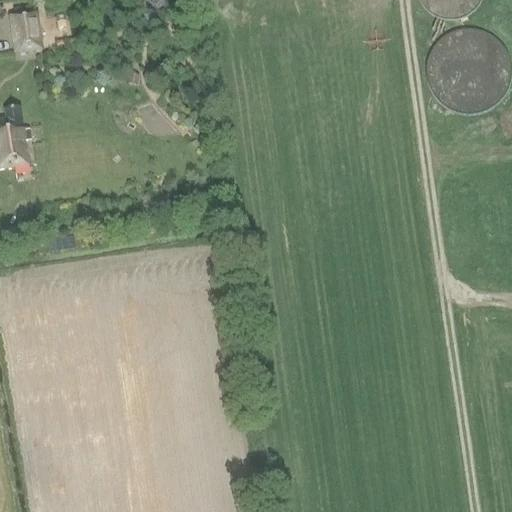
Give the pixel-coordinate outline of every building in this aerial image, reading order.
[(419,0),(421,3),(423,7),(426,9),(428,12),(431,14),(434,16),(437,17),(440,18),(443,19),(446,20),(450,20),(454,20),(457,19),(461,18),(465,17),(468,15),(472,13),(475,10),(478,7),(480,4),(482,1),(482,0),(419,0)] [(17,55),(40,51),(34,16),(11,19),(17,55)] [(452,33),(447,35),(445,36),(439,42),(432,50),(428,57),(426,64),(426,68),(425,71),(426,80),(428,88),(429,89),(432,96),(434,99),(438,104),(441,107),(450,112),(453,113),(457,115),(461,116),(469,116),(479,115),(484,113),(492,109),(500,103),(504,99),(507,93),(511,85),(511,79),(511,67),(511,62),(509,57),(507,53),(503,46),(498,40),(496,39),(488,33),(485,32),(479,30),(477,30),(469,29),(463,30),(457,31),(454,32),(452,33)] [(74,51),(73,41),(56,43),(58,53),(74,51)] [(139,77),(130,74),(128,84),(136,86),(139,77)] [(0,170),(34,165),(27,130),(23,131),(19,109),(3,112),(4,120),(0,120),(0,170)] [(194,188),(167,192),(169,209),(196,206),(194,188)] [(224,211),(221,189),(203,191),(206,213),(224,211)]
